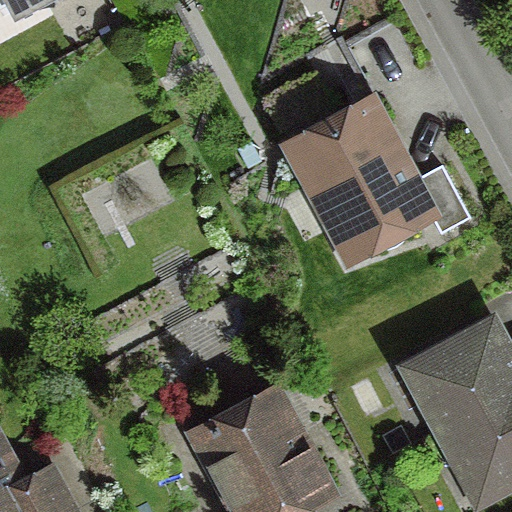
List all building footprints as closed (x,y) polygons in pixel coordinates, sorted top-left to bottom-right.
[(2,0),(11,16),(39,0),(2,0)] [(407,182),(365,105),(286,147),(344,256),(424,214),(435,234),(465,218),(436,166),(407,182)] [(482,457),(498,487),(511,480),(511,371),(486,323),(402,368),(444,445),(482,457)] [(287,511),(297,507),(323,493),(270,393),(191,435),(232,511),(287,511)] [(67,511),(46,471),(15,487),(0,459),(0,511),(67,511)]
